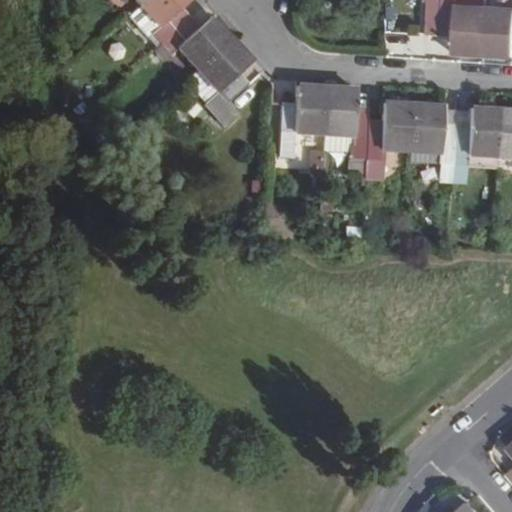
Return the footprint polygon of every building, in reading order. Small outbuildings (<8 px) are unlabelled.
[(188,0),(144,0),(138,6),(140,8),(158,29),(149,37),(159,47),(182,26),(172,14),(179,9),(188,0)] [(424,0),(423,32),(436,33),(437,25),(451,26),(451,34),(450,53),(482,54),(484,10),(452,7),(452,0),(424,0)] [(484,10),(484,0),(452,0),(452,7),(484,10)] [(149,37),(158,29),(140,8),(128,17),(147,39),(149,37)] [(182,26),(189,20),(179,9),(172,14),(182,26)] [(482,54),(511,56),(511,41),(511,11),(484,10),(482,54)] [(178,49),(197,72),(230,42),(211,20),(198,31),(192,37),(182,26),(159,47),(169,58),(178,49)] [(182,26),(192,37),(198,31),(189,20),(182,26)] [(451,26),(437,25),(436,33),(451,34),(451,26)] [(237,74),(249,64),(230,42),(197,72),(216,94),(204,105),(225,128),(239,116),(227,103),(241,91),(231,80),(237,74)] [(204,105),(216,94),(197,72),(185,84),(204,105)] [(241,91),(247,85),(237,74),(231,80),(241,91)] [(326,90),(296,88),(295,104),(295,114),(280,113),(277,157),(292,157),(294,134),(323,136),(326,90)] [(326,90),(323,136),(327,136),(353,138),(351,164),(351,171),(365,171),(366,159),(368,130),(368,121),(369,119),(354,118),(355,107),(356,91),(326,90)] [(295,114),(295,104),(281,104),(280,113),(295,114)] [(412,107),(384,105),(383,122),(382,131),(368,130),(366,159),(365,171),(365,175),(380,177),(381,160),(381,149),(409,151),(412,107)] [(369,119),(369,109),(355,107),(354,118),(369,119)] [(453,135),(440,135),(441,117),(441,108),(412,107),(409,151),(438,152),(437,165),(436,180),(449,181),(453,135)] [(469,154),(496,155),(499,111),(472,110),(471,119),(471,136),(453,135),(449,181),(466,182),(468,165),(469,154)] [(511,112),(499,111),(496,155),(511,156),(511,112)] [(440,135),(453,135),(454,117),(441,117),(440,135)] [(471,119),(454,117),(453,135),(471,136),(471,119)] [(368,130),(382,131),(383,122),(368,121),(368,130)] [(327,136),(327,163),(351,164),(353,138),(327,136)] [(320,172),(321,152),(308,151),(307,172),(320,172)] [(437,165),(438,152),(409,151),(408,163),(437,165)] [(496,155),(469,154),(468,165),(495,167),(496,155)]
